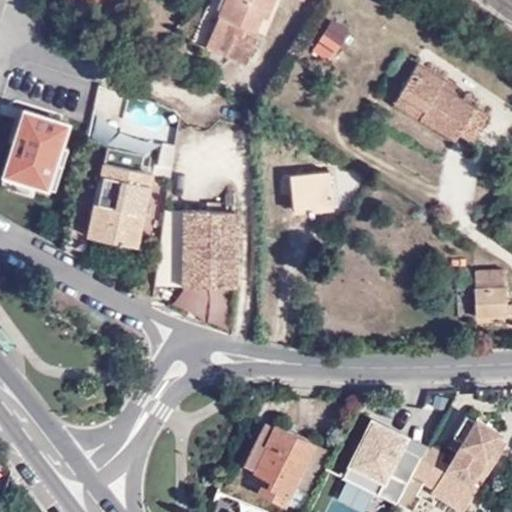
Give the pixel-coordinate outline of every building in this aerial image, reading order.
[(206,46),(237,59),(247,64),(262,31),(258,28),(264,14),(271,17),(277,0),(225,0),(221,11),(206,46)] [(221,11),(225,0),(211,0),(209,6),(221,11)] [(324,21),(312,59),(335,66),(347,28),(324,21)] [(458,82),(421,59),(400,94),(419,105),(413,114),(455,139),(459,133),(471,141),(491,111),(455,88),(458,82)] [(71,107),(30,94),(17,134),(25,137),(11,179),(19,182),(51,192),(66,150),(58,148),(71,107)] [(419,105),(400,94),(394,102),(413,114),(419,105)] [(25,137),(17,134),(1,181),(18,187),(19,182),(11,179),(25,137)] [(147,152),(110,144),(89,234),(141,245),(147,219),(150,204),(157,170),(144,168),(147,152)] [(326,166),(288,169),(289,190),(290,207),(329,204),(326,166)] [(278,190),(289,190),(288,169),(276,170),(278,190)] [(186,186),(172,186),(171,195),(169,205),(186,205),(186,186)] [(168,219),(169,205),(171,195),(156,194),(154,205),(150,204),(147,219),(168,219)] [(239,210),(239,207),(186,205),(185,225),(192,225),(192,260),(184,260),(184,280),(237,280),(238,241),(239,210)] [(239,210),(238,241),(255,241),(255,210),(239,210)] [(487,318),(504,318),(504,291),(486,292),(487,318)] [(390,423),(378,417),(343,480),(389,505),(402,481),(391,475),(410,441),(387,428),(390,423)] [(472,487),(501,437),(472,420),(470,423),(468,422),(459,435),(465,439),(445,472),(438,467),(443,459),(431,451),(397,508),(404,511),(410,511),(418,500),(414,498),(421,485),(433,492),(429,499),(451,511),(465,511),(478,491),(472,487)] [(296,486),(311,494),(332,455),(275,424),(272,427),(265,423),(244,463),(256,469),(254,472),(265,477),(258,489),(286,504),(296,486)] [(27,485),(36,480),(28,470),(20,475),(27,485)]
